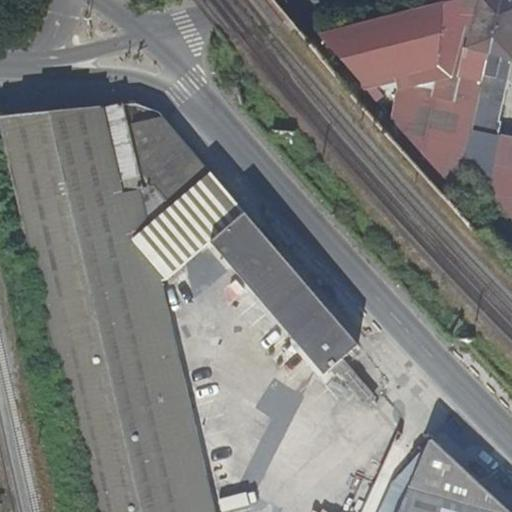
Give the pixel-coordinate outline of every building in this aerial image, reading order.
[(495,0),(461,0),(318,38),(458,188),(501,1),(495,0)] [(511,1),(505,0),(501,0),(501,1),(482,84),(464,168),(511,220),(511,138),(495,135),(511,61),(511,1)] [(323,376),(357,346),(212,179),(157,115),(141,107),(120,108),(102,111),(101,108),(62,112),(0,118),(0,126),(91,511),(216,511),(164,281),(209,244),(323,376)] [(432,440),(391,485),(391,487),(485,511),(509,511),(507,510),(486,490),(482,486),(432,440)] [(485,511),(391,487),(379,511),(485,511)]
